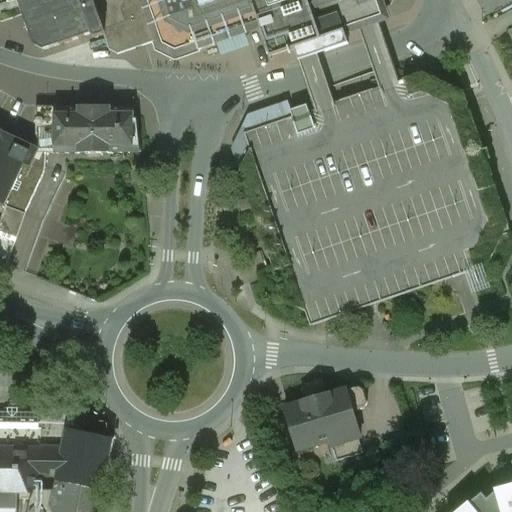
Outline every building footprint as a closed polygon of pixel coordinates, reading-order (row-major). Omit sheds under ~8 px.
[(0,0),(0,16),(22,9),(35,47),(44,51),(90,35),(92,38),(94,39),(97,39),(104,36),(108,51),(118,55),(157,42),(143,0),(0,0)] [(143,0),(157,42),(160,48),(171,44),(175,55),(198,47),(200,51),(214,46),(213,42),(222,39),(224,43),(228,44),(232,44),(235,42),(237,38),(237,34),(258,27),(269,59),(294,50),(298,61),(302,60),(319,54),(347,45),(344,33),(361,27),(379,21),(385,19),(380,4),(387,2),(387,0),(143,0)] [(306,106),(291,112),(287,103),(248,116),(231,150),(248,201),(252,210),(271,268),(255,273),(270,315),(302,329),(387,301),(445,281),(469,273),(474,289),(499,281),(511,255),(511,239),(511,235),(462,93),(432,79),(422,74),(411,77),(406,79),(401,81),(400,81),(391,84),(381,87),(336,103),(318,109),(308,112),(306,106)] [(5,206),(25,215),(45,174),(46,153),(53,153),(54,108),(35,108),(36,142),(32,146),(39,149),(30,170),(23,166),(5,206)] [(133,108),(54,108),(53,153),(142,153),(137,120),(132,120),(133,108)] [(0,203),(5,206),(23,166),(30,170),(39,149),(32,146),(0,131),(0,203)] [(252,210),(248,201),(239,204),(242,213),(252,210)] [(0,264),(6,267),(25,215),(5,206),(0,203),(0,264)] [(260,253),(253,255),(256,266),(264,264),(260,253)] [(355,387),(345,390),(352,412),(356,411),(361,409),(364,408),(365,406),(366,402),(362,390),(355,387)] [(286,419),(280,421),(286,443),(293,441),(296,451),(328,442),(329,447),(360,438),(356,425),(360,424),(356,411),(352,412),(345,390),(328,395),(328,393),(300,402),(300,403),(283,408),(286,419)] [(0,412),(0,448),(40,450),(40,435),(40,432),(42,429),(46,426),(38,426),(38,413),(16,413),(17,418),(6,419),(7,413),(0,412)] [(0,448),(0,492),(17,493),(33,493),(32,499),(29,511),(75,511),(76,509),(88,511),(97,511),(112,441),(67,432),(67,426),(46,426),(42,429),(40,432),(40,435),(40,450),(0,448)] [(511,511),(511,484),(493,490),(487,502),(479,496),(458,511),(511,511)] [(0,511),(16,511),(17,506),(17,493),(0,492),(0,511)] [(17,493),(17,506),(20,506),(20,499),(32,499),(33,493),(17,493)]
